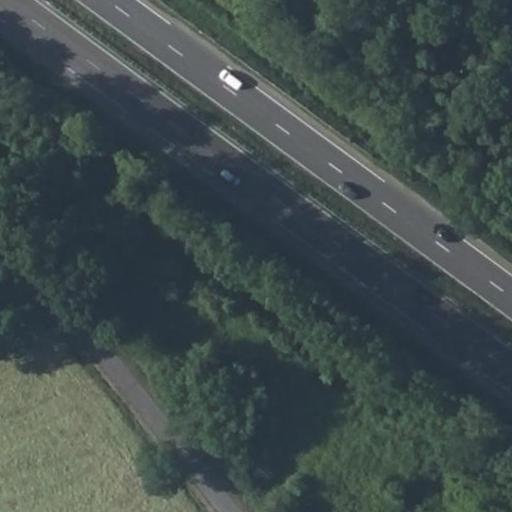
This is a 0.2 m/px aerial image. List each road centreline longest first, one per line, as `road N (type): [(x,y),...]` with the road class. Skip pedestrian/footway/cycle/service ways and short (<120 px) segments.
road 1 (trunk): [(5,0),(511,372)]
road 2 (trunk): [(511,297),(107,0)]
road 3 (unclassified): [(0,245),(229,511)]
